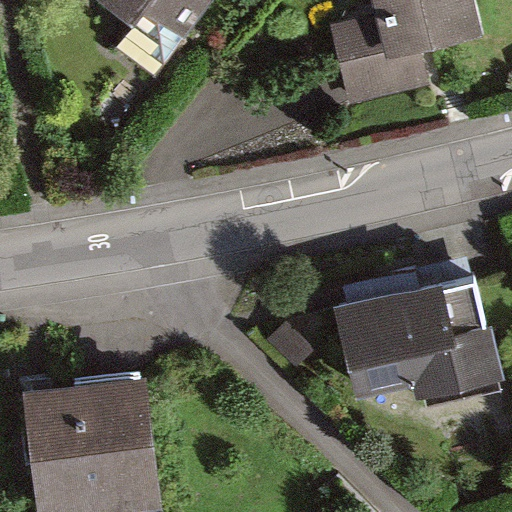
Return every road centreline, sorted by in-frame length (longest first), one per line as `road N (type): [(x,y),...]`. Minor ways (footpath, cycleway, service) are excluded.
road 1 (residential): [(400,511),(222,332),(181,238)]
road 2 (residential): [(511,162),(181,238)]
road 3 (residential): [(181,238),(0,267)]
